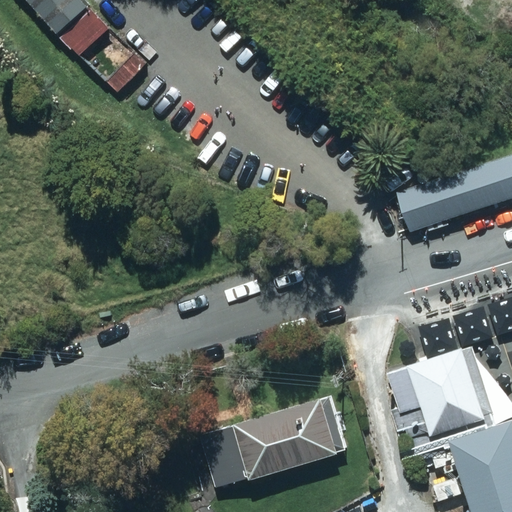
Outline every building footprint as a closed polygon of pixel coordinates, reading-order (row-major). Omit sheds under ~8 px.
[(84,0),(31,0),(58,29),(87,2),(84,0)] [(97,11),(68,39),(117,88),(145,59),(97,11)] [(511,149),(397,189),(411,229),(511,194),(511,149)] [(400,405),(389,409),(399,439),(429,429),(431,433),(488,414),(487,410),(493,408),(472,344),(388,372),(400,405)] [(217,485),(347,446),(331,393),(201,433),(217,485)] [(511,511),(511,413),(451,433),(477,509),(466,511),(511,511)]
